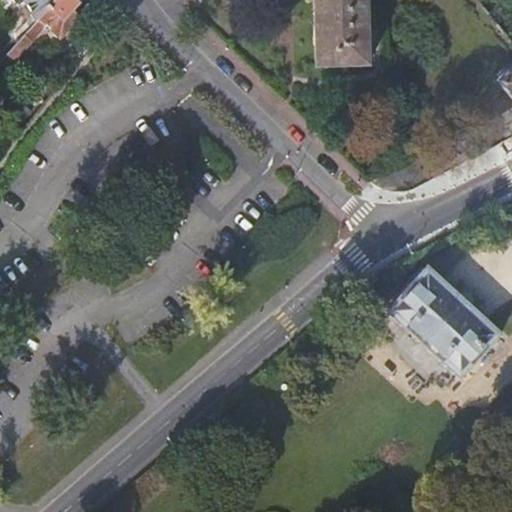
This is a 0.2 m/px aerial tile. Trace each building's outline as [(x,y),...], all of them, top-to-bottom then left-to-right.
[(11,0),(30,33),(41,21),(58,0),(11,0)] [(73,13),(84,0),(58,0),(41,21),(61,40),(80,19),(73,13)] [(315,0),(317,67),(369,66),(368,23),(370,22),(370,14),(367,13),(366,0),(315,0)] [(70,49),(82,60),(100,37),(89,28),(70,49)] [(27,36),(10,57),(16,62),(34,43),(27,36)] [(511,68),(495,82),(511,100),(511,68)] [(134,262),(133,262),(128,259),(123,267),(130,271),(131,269),(138,273),(142,267),(135,263),(135,262),(134,262)] [(386,312),(389,315),(457,376),(462,380),(500,337),(471,310),(473,305),(456,290),(452,293),(425,269),(386,312)] [(445,388),(457,376),(389,315),(379,328),(445,388)]
